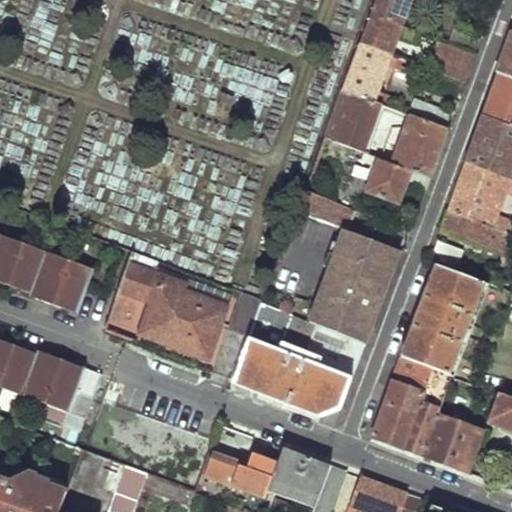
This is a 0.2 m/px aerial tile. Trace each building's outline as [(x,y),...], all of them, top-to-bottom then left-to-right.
[(375,0),(370,14),(400,26),(409,0),(375,0)] [(458,0),(489,12),(493,0),(458,0)] [(359,46),(389,57),(396,38),(416,45),(420,34),(415,32),(400,26),(370,14),(359,46)] [(420,17),(415,32),(420,34),(441,41),(447,44),(452,30),(420,17)] [(447,44),(474,54),(479,41),(452,30),(447,44)] [(495,73),(511,79),(511,34),(510,34),(495,73)] [(441,77),(463,84),(474,54),(447,44),(441,41),(434,58),(446,62),(441,77)] [(343,89),(372,101),(375,94),(386,65),(389,57),(359,46),(343,89)] [(386,65),(407,72),(409,65),(389,57),(386,65)] [(480,116),(511,127),(511,79),(495,73),(480,116)] [(326,138),(362,153),(381,104),(372,101),(343,89),(326,138)] [(372,101),(381,104),(384,97),(375,94),(372,101)] [(415,117),(446,129),(451,116),(420,104),(415,117)] [(409,172),(427,180),(446,129),(415,117),(409,115),(391,165),(409,172)] [(463,163),(511,181),(511,177),(511,127),(480,116),(463,163)] [(364,194),(396,205),(404,185),(409,172),(391,165),(377,159),(364,194)] [(511,218),(498,213),(506,192),(511,194),(511,180),(511,181),(463,163),(446,210),(511,233),(511,218)] [(404,185),(423,193),(427,180),(409,172),(404,185)] [(305,199),(299,213),(330,225),(347,230),(353,217),(305,199)] [(439,231),(506,255),(511,238),(511,233),(446,210),(439,231)] [(398,250),(347,230),(328,280),(324,278),(314,303),(322,306),(316,323),(317,324),(363,341),(374,311),(366,308),(370,296),(379,300),(398,250)] [(0,248),(18,255),(23,243),(0,234),(0,248)] [(45,252),(23,243),(18,255),(40,263),(45,252)] [(430,262),(456,268),(461,250),(435,243),(430,262)] [(0,276),(5,264),(24,272),(17,289),(15,294),(42,304),(43,302),(50,282),(70,289),(62,310),(61,312),(75,317),(77,315),(94,270),(45,252),(40,263),(18,255),(0,248),(0,276)] [(139,333),(208,358),(227,306),(182,289),(184,284),(151,272),(155,261),(131,252),(118,290),(150,301),(139,333)] [(5,264),(0,276),(0,282),(17,289),(24,272),(5,264)] [(448,374),(482,282),(435,264),(400,356),(433,368),(448,374)] [(50,282),(43,302),(62,310),(70,289),(50,282)] [(228,328),(249,336),(261,301),(241,294),(228,328)] [(374,311),(379,300),(370,296),(366,308),(374,311)] [(233,382),(320,415),(338,408),(363,341),(317,324),(310,344),(306,357),(300,355),(302,349),(295,347),(293,352),(282,348),(287,335),(295,314),(261,301),(249,336),(234,379),(233,382)] [(322,306),(314,303),(308,319),(316,323),(322,306)] [(287,335),(310,344),(317,324),(316,323),(308,319),(298,315),(295,314),(287,335)] [(85,369),(86,367),(72,361),(71,364),(63,384),(44,377),(52,357),(53,354),(26,344),(24,350),(17,367),(0,360),(0,355),(5,342),(7,337),(0,334),(0,374),(3,376),(25,384),(21,396),(85,420),(102,375),(85,369)] [(24,350),(5,342),(0,355),(0,360),(17,367),(24,350)] [(370,434),(403,448),(433,368),(400,356),(370,434)] [(71,364),(52,357),(44,377),(63,384),(71,364)] [(403,448),(420,455),(435,416),(447,386),(452,375),(448,374),(433,368),(403,448)] [(447,386),(495,404),(499,393),(488,389),(452,375),(447,386)] [(3,376),(0,384),(0,388),(21,396),(25,384),(3,376)] [(511,398),(499,393),(495,404),(489,419),(511,428),(511,398)] [(465,472),(480,433),(435,416),(420,455),(465,472)] [(293,500),(314,508),(330,463),(281,445),(274,465),(266,485),(294,496),(293,500)] [(133,511),(143,487),(148,474),(109,459),(87,451),(82,449),(71,477),(116,493),(109,511),(110,511),(133,511)] [(206,476),(262,498),(266,485),(274,465),(249,456),(245,468),(213,456),(206,476)] [(314,508),(312,511),(329,511),(345,469),(330,463),(314,508)] [(58,511),(66,493),(33,482),(32,476),(25,474),(14,481),(13,485),(0,480),(0,511),(58,511)] [(143,487),(189,504),(194,491),(183,487),(148,474),(143,487)] [(392,487),(381,511),(394,511),(404,491),(392,487)] [(189,504),(210,511),(239,511),(240,508),(194,491),(189,504)] [(398,511),(413,511),(420,497),(407,492),(398,511)]
